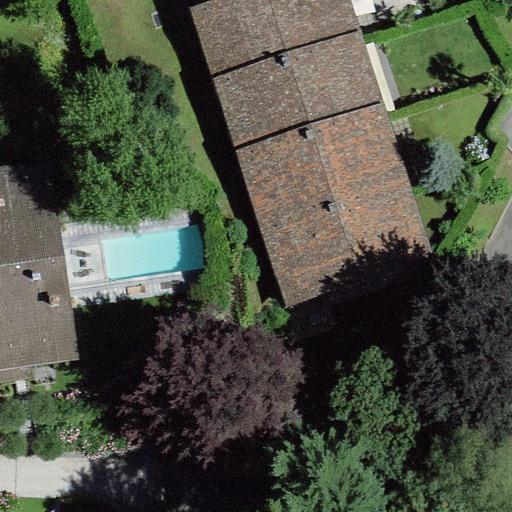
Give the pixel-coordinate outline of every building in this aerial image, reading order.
[(356,48),(339,0),(271,0),(191,27),(210,97),(356,48)] [(382,128),(356,48),(210,97),(236,176),(382,128)] [(407,203),(382,128),(236,176),(259,249),(407,203)] [(49,179),(0,185),(0,394),(27,391),(25,379),(76,372),(49,179)] [(431,281),(407,203),(259,249),(284,328),(431,281)]
